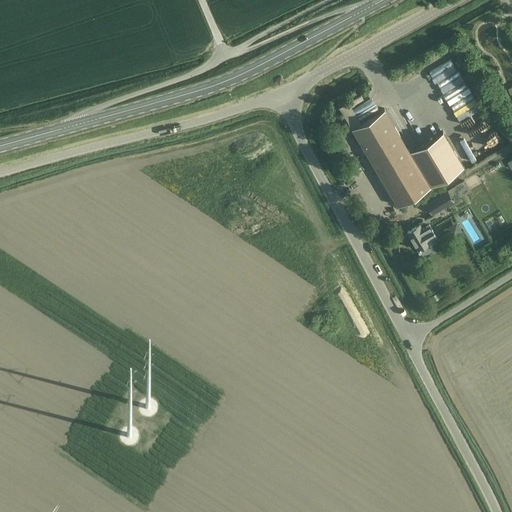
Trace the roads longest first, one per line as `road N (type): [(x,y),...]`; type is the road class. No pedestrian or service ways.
road 1 (secondary): [(0,146),(243,72),(387,0)]
road 2 (unclassified): [(0,173),(282,97)]
road 3 (unclassified): [(410,340),(337,218),(282,97)]
road 4 (unclassified): [(282,97),(459,0)]
road 5 (unclassified): [(496,511),(410,340)]
road 6 (unclassified): [(410,340),(511,274)]
